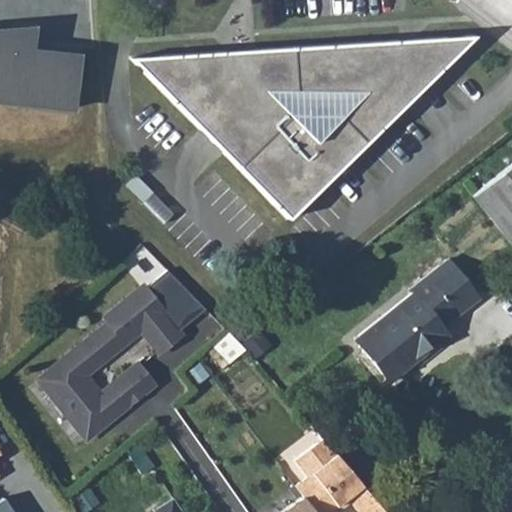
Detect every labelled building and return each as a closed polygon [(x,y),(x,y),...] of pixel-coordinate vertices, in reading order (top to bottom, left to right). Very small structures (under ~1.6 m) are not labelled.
[(0,99),(23,103),(23,104),(70,109),(76,55),(30,50),(32,29),(13,27),(12,36),(0,34),(0,99)] [(141,49),(200,53),(201,36),(143,32),(141,49)] [(163,59),(149,73),(289,221),(461,52),(451,41),(163,59)] [(511,164),(473,195),(511,243),(511,164)] [(409,291),(411,294),(354,339),(390,384),(451,336),(444,328),(480,300),(448,260),(409,291)] [(209,308),(171,269),(147,287),(145,285),(108,314),(112,319),(46,370),(57,385),(56,386),(79,416),(81,415),(92,430),(132,399),(129,395),(149,379),(137,363),(100,391),(85,372),(142,328),(159,350),(181,333),(179,331),(209,308)] [(57,385),(46,370),(41,374),(87,434),(92,430),(81,415),(79,416),(56,386),(57,385)] [(129,395),(132,399),(133,401),(154,384),(149,379),(129,395)] [(383,511),(328,444),(298,463),(310,481),(297,489),(301,495),(314,511),(346,511),(354,507),(357,511),(383,511)] [(15,511),(3,493),(0,494),(0,511),(15,511)] [(314,511),(301,495),(276,511),(314,511)] [(154,511),(176,511),(170,501),(154,511)]
